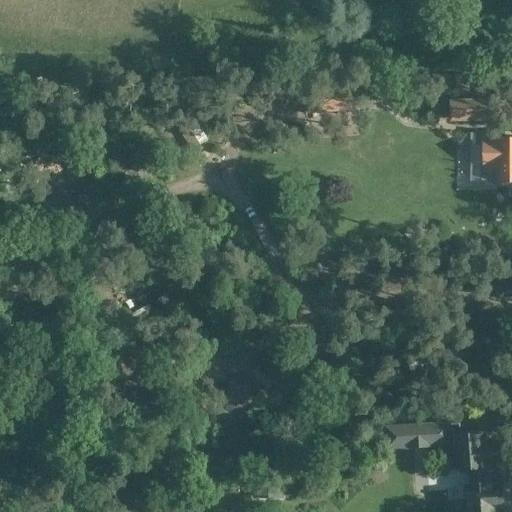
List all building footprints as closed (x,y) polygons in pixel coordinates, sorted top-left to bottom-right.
[(353,86),(340,86),(342,109),(354,109),(353,86)] [(461,101),(462,119),(492,118),(492,121),(504,121),(503,100),(461,101)] [(509,132),(476,132),(476,143),(483,143),(483,176),(498,176),(498,182),(511,182),(511,138),(509,138),(509,132)] [(449,442),(448,423),(387,427),(388,446),(410,445),(410,446),(428,444),(428,443),(449,442)] [(503,506),(498,442),(483,443),(482,431),(478,431),(478,433),(455,435),(457,469),(474,467),(475,488),(467,488),(468,511),(494,511),(494,507),(503,506)]
